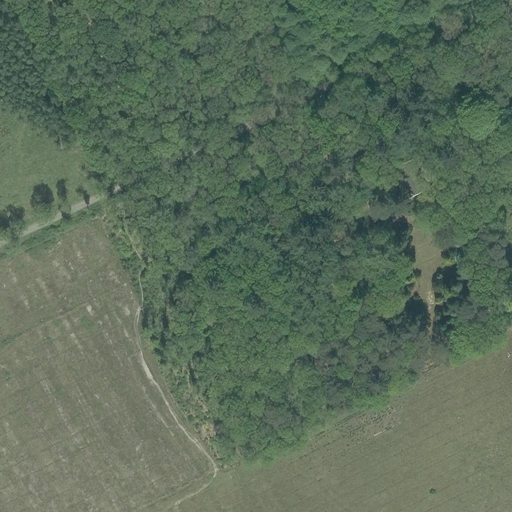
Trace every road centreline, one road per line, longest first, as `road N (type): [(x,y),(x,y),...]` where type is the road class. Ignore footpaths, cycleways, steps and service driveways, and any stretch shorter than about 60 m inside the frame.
road 1 (unclassified): [(0,243),(511,4)]
road 2 (track): [(162,167),(75,0)]
